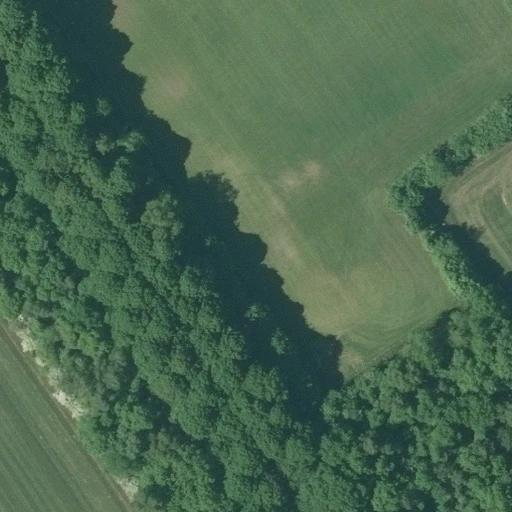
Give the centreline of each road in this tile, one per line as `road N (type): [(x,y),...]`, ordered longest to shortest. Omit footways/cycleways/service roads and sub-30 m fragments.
road 1 (track): [(300,511),(0,58)]
road 2 (track): [(0,105),(268,511)]
